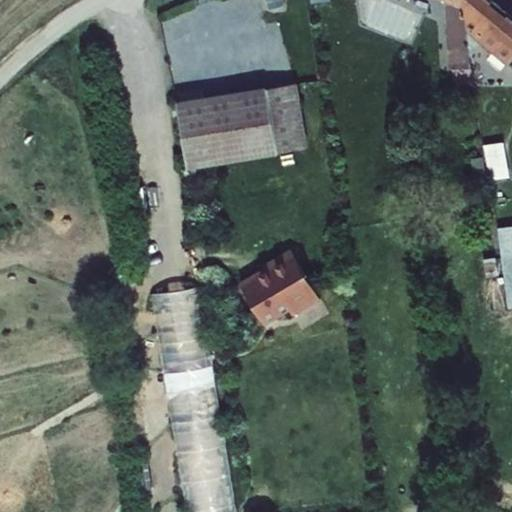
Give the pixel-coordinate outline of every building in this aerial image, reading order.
[(440,0),(450,62),(454,61),(456,80),(473,78),(465,31),(460,0),(440,0)] [(510,63),(511,64),(511,12),(496,0),(460,0),(465,31),(507,66),(510,63)] [(296,81),(177,98),(187,163),(306,145),(296,81)] [(511,307),(511,225),(496,228),(506,308),(511,307)] [(252,271),(237,280),(261,320),(286,305),(289,310),(316,294),(290,248),(262,264),(264,267),(253,273),(252,271)] [(105,301),(127,299),(125,275),(103,276),(105,301)] [(162,343),(184,511),(232,511),(203,287),(166,292),(172,342),(162,343)]
